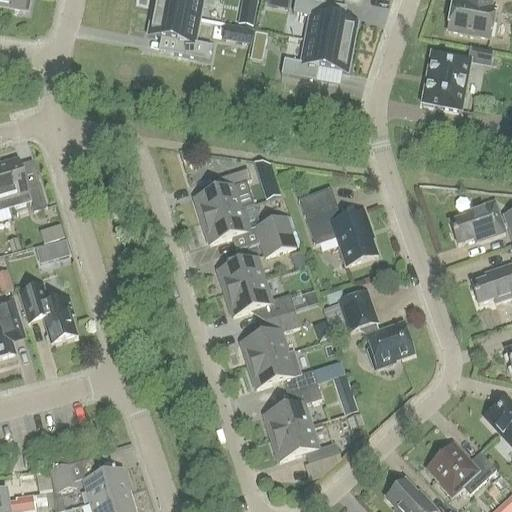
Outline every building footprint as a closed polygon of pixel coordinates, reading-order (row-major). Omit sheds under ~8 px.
[(0,0),(0,9),(24,14),(25,12),(28,13),(30,2),(27,1),(26,0),(0,0)] [(153,0),(151,13),(200,22),(203,0),(153,0)] [(270,0),(268,9),(279,11),(280,0),(270,0)] [(353,51),(357,26),(328,20),(330,7),(295,0),(293,15),(309,18),(304,42),(353,51)] [(495,12),(490,11),(491,0),(467,0),(466,6),(453,4),(448,33),(490,41),(495,12)] [(241,11),(238,27),(253,30),(256,14),(241,11)] [(195,45),(200,22),(151,13),(147,38),(176,43),(174,57),(209,63),(212,48),(195,45)] [(238,30),(235,46),(249,48),(252,32),(238,30)] [(267,38),(255,35),(252,49),(250,63),(261,65),(264,51),(267,38)] [(284,62),(281,77),(316,84),(318,70),(348,76),(353,51),(304,42),(300,65),(284,62)] [(470,63),(431,56),(421,107),(461,114),(470,63)] [(18,162),(0,167),(0,178),(9,211),(30,204),(34,216),(47,212),(38,184),(26,188),(18,162)] [(270,167),(253,165),(259,183),(273,179),(270,167)] [(201,222),(202,225),(239,213),(241,213),(253,209),(246,186),(251,184),(247,173),(217,182),(220,193),(195,202),(198,212),(197,213),(200,222),(201,222)] [(0,213),(9,211),(0,178),(0,213)] [(331,192),(299,204),(315,250),(336,243),(346,271),(378,259),(368,231),(370,231),(364,215),(341,223),(331,192)] [(480,245),(505,236),(502,229),(507,227),(511,241),(511,215),(504,219),(499,221),(494,206),(464,216),(466,220),(450,226),(457,248),(478,241),(480,245)] [(241,213),(239,213),(202,225),(203,228),(202,229),(205,238),(206,238),(210,249),(249,236),(241,213)] [(261,246),(291,237),(286,221),(256,231),(261,246)] [(56,243),(64,241),(60,228),(52,230),(56,243)] [(291,237),(261,246),(265,262),(296,252),(291,237)] [(20,253),(17,241),(8,244),(11,256),(20,253)] [(66,244),(56,247),(60,261),(70,258),(66,244)] [(257,262),(218,274),(221,285),(220,285),(223,295),(224,294),(226,298),(265,285),(257,262)] [(486,282),(471,287),(479,308),(494,303),(495,307),(511,301),(511,275),(510,269),(485,278),(486,282)] [(9,281),(0,284),(0,292),(1,296),(13,293),(9,281)] [(233,321),(260,312),(265,325),(295,315),(290,299),(271,305),(265,285),(226,298),(227,301),(225,301),(228,311),(230,310),(233,321)] [(43,290),(20,297),(27,320),(29,327),(43,322),(51,347),(76,340),(70,318),(74,317),(69,301),(48,307),(43,290)] [(340,307),(350,337),(359,334),(376,328),(377,328),(366,297),(340,307)] [(0,362),(15,358),(12,346),(25,342),(21,327),(13,303),(0,306),(0,362)] [(349,334),(340,307),(323,312),(332,340),(349,334)] [(269,338),(241,346),(245,357),(243,358),(246,367),(248,367),(249,370),(288,357),(281,337),(300,331),(295,315),(265,325),(269,338)] [(376,328),(359,334),(366,341),(370,352),(368,356),(371,365),(375,366),(376,371),(381,369),(385,370),(393,367),(395,364),(414,357),(404,328),(379,337),(376,328)] [(336,358),(332,344),(320,348),(324,362),(336,358)] [(287,398),(310,390),(317,388),(313,375),(295,381),(288,357),(249,370),(250,373),(248,374),(251,383),(253,383),(256,393),(283,385),(287,398)] [(346,379),(332,383),(335,391),(348,387),(346,379)] [(317,388),(310,390),(287,398),(291,410),(264,419),(268,429),(266,430),(269,439),(271,439),(272,442),(311,430),(304,409),(322,403),(317,388)] [(355,412),(351,400),(338,405),(342,416),(355,412)] [(511,408),(506,402),(485,421),(511,449),(511,408)] [(363,430),(359,417),(346,421),(350,434),(363,430)] [(80,445),(92,442),(89,430),(77,433),(80,445)] [(318,453),(311,430),(272,442),(273,446),(272,446),(275,456),(276,455),(279,466),(305,458),(309,469),(339,459),(335,448),(318,453)] [(441,490),(452,502),(463,492),(470,499),(497,474),(480,457),(469,467),(454,450),(428,474),(442,489),(441,490)] [(70,469),(51,475),(57,498),(77,492),(70,469)] [(90,508),(129,496),(122,472),(83,484),(90,508)] [(508,488),(499,479),(490,488),(498,497),(508,488)] [(434,511),(427,505),(426,506),(405,484),(386,502),(395,511),(434,511)] [(0,511),(37,511),(47,510),(45,497),(15,502),(15,504),(8,505),(6,491),(0,492),(0,511)] [(134,511),(129,496),(90,508),(91,511),(134,511)]
